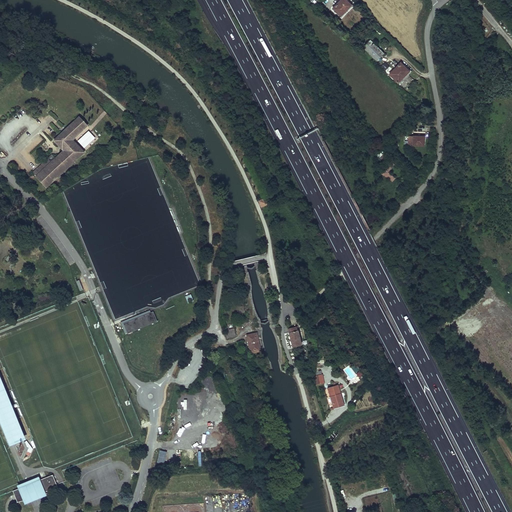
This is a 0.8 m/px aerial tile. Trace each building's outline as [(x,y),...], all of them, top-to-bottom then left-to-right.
[(344,0),(341,0),(333,9),(341,17),(351,6),(344,0)] [(370,40),(363,48),(377,61),(384,54),(370,40)] [(385,70),(389,65),(385,62),(381,67),(385,70)] [(401,63),(389,74),(398,83),(410,72),(401,63)] [(54,140),(64,151),(56,158),(52,154),(36,169),(42,175),(45,172),(53,180),(84,152),(72,140),(75,137),(75,136),(87,125),(79,116),(54,140)] [(416,120),(401,131),(403,135),(419,124),(416,120)] [(89,130),(77,140),(84,148),(95,138),(89,130)] [(421,137),(415,136),(409,136),(408,146),(424,146),(424,137),(421,137)] [(385,156),(380,152),(377,156),(382,160),(385,156)] [(382,167),(385,169),(391,161),(388,159),(382,167)] [(395,165),(391,161),(385,169),(381,173),(393,183),(396,179),(389,173),(395,165)] [(53,180),(45,172),(42,175),(36,169),(32,173),(46,187),(53,180)] [(258,200),(261,207),(268,204),(265,197),(258,200)] [(188,303),(194,301),(191,294),(185,296),(188,303)] [(120,321),(124,334),(157,322),(153,310),(120,321)] [(288,329),(293,347),(301,345),(296,324),(291,325),(292,328),(288,329)] [(234,328),(226,330),(226,332),(227,338),(236,336),(234,328)] [(257,333),(247,335),(251,353),(261,351),(257,333)] [(354,384),(360,380),(349,365),(343,369),(354,384)] [(354,365),(351,368),(361,379),(364,376),(354,365)] [(315,376),(317,386),(324,384),(322,374),(315,376)] [(225,377),(229,385),(233,383),(229,375),(225,377)] [(10,406),(0,382),(0,408),(14,442),(23,438),(11,409),(10,406)] [(332,403),(334,408),(344,405),(338,385),(327,388),(330,397),(331,396),(333,403),(332,403)] [(0,417),(10,443),(14,442),(0,408),(0,417)] [(160,450),(157,462),(164,464),(167,451),(160,450)] [(52,473),(40,478),(45,490),(57,485),(52,473)] [(16,483),(24,502),(30,500),(36,497),(47,493),(39,474),(28,479),(16,483)] [(23,498),(18,487),(12,490),(16,501),(23,498)] [(204,511),(204,503),(163,506),(163,511),(204,511)]
